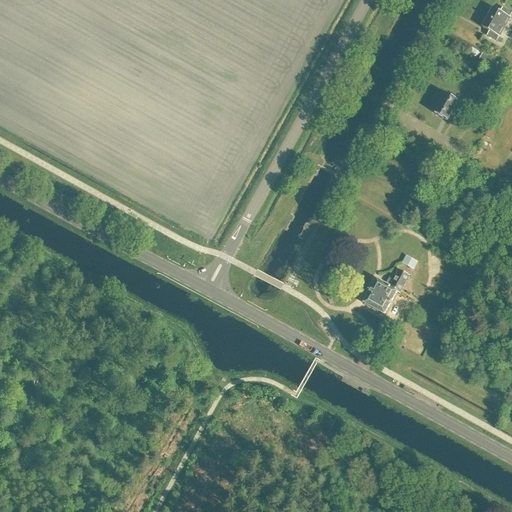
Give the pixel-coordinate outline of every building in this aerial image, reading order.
[(488,18),(506,29),(511,19),(510,18),(511,14),(511,13),(503,8),(500,13),(493,9),(488,18)] [(500,38),(506,29),(488,18),(482,28),(490,32),(487,37),(501,44),(503,41),(499,38),(500,38)] [(496,69),(499,63),(484,54),(480,61),(496,69)] [(507,69),(499,64),(496,69),(505,74),(507,69)] [(461,112),(465,103),(459,100),(458,102),(445,95),(435,114),(448,122),(454,110),(457,113),(458,110),(461,112)] [(407,256),(403,263),(415,270),(419,263),(407,256)] [(400,295),(410,277),(399,271),(394,281),(390,279),(386,286),(377,281),(369,297),(368,296),(365,297),(362,301),(364,303),(365,304),(364,305),(385,316),(397,293),(400,295)]
